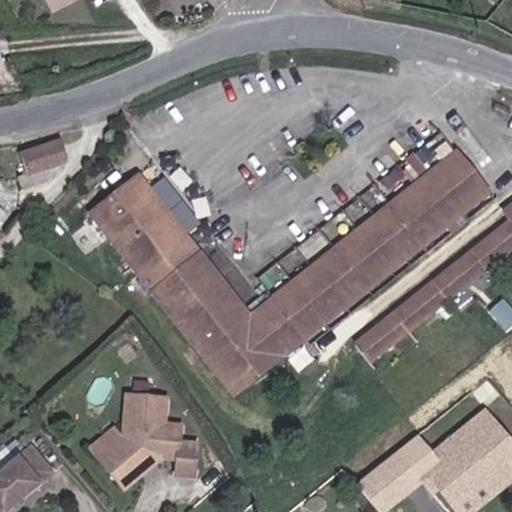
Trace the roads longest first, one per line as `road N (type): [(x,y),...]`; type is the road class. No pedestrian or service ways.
road 1 (tertiary): [(0,123),(72,107),(205,51),(272,36)]
road 2 (tertiary): [(272,36),(325,29),(390,36),(511,68)]
